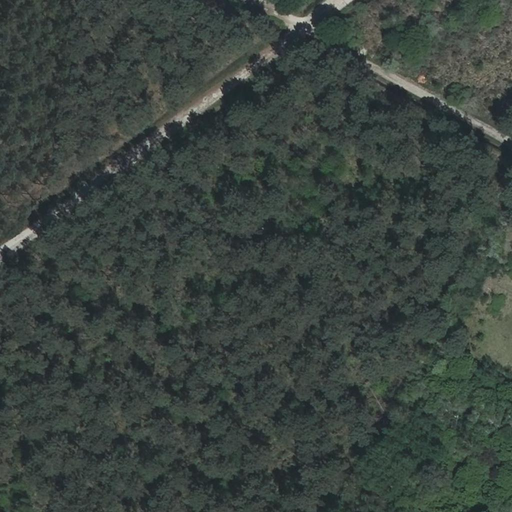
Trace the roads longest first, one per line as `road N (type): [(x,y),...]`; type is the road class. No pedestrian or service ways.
road 1 (track): [(0,260),(346,0)]
road 2 (track): [(304,31),(511,134)]
